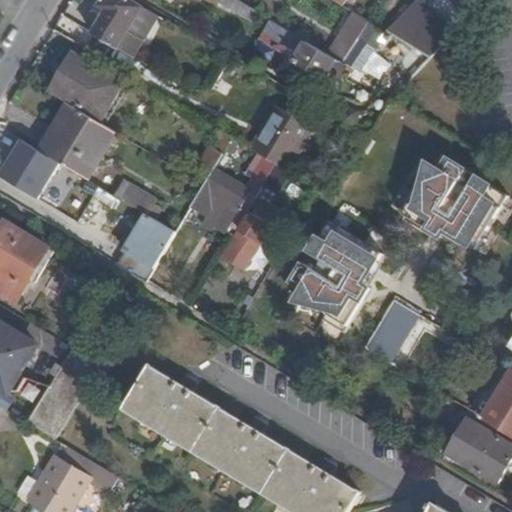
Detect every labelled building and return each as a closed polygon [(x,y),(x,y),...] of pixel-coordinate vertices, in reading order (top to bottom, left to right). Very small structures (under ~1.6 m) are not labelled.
[(106,0),(102,9),(109,13),(95,35),(136,60),(146,44),(130,33),(144,10),(128,0),(106,0)] [(410,8),(386,33),(430,59),(454,35),(410,8)] [(371,24),(352,12),(326,55),(338,62),(341,59),(360,37),(371,24)] [(346,71),(338,62),(326,55),(270,21),(258,41),(280,54),(284,46),(293,51),(291,54),(297,57),(294,62),(326,81),(331,73),(341,79),(346,71)] [(360,37),(341,59),(356,71),(375,50),(360,37)] [(53,92),(103,123),(125,87),(103,72),(75,55),(53,92)] [(60,127),(63,129),(48,155),(89,180),(117,133),(73,106),(64,121),(60,127)] [(313,130),(276,108),(249,149),(259,155),(277,166),(287,172),(313,130)] [(64,121),(58,118),(39,149),(48,155),(63,129),(60,127),(64,121)] [(339,120),(331,133),(361,151),(369,138),(339,120)] [(234,140),(222,133),(193,180),(206,187),(215,171),(234,140)] [(374,142),(369,138),(361,151),(367,154),(374,142)] [(277,166),(259,155),(245,181),(255,187),(257,183),(264,187),(277,166)] [(417,195),(412,191),(399,212),(431,232),(434,226),(446,233),(475,252),(508,198),(477,179),(470,191),(459,185),(466,173),(449,162),(441,173),(432,167),(429,166),(426,182),(417,195)] [(215,171),(206,187),(195,206),(211,215),(223,196),(242,208),(251,194),(215,171)] [(125,182),(116,196),(149,216),(158,221),(165,210),(158,206),(159,203),(125,182)] [(193,209),(209,219),(206,223),(225,235),(242,208),(223,196),(211,215),(195,206),(193,209)] [(149,216),(146,219),(161,229),(163,225),(158,221),(149,216)] [(263,245),(273,252),(284,234),(253,216),(251,221),(249,220),(242,232),(263,245)] [(123,259),(120,258),(117,264),(148,283),(178,234),(163,225),(161,229),(146,219),(123,259)] [(0,290),(18,302),(36,272),(42,276),(55,255),(2,222),(0,226),(0,290)] [(323,324),(344,336),(364,302),(358,298),(364,287),(383,256),(329,224),(311,256),(322,263),(316,274),(304,267),(294,286),(305,293),(298,304),(315,308),(327,316),(323,324)] [(446,233),(434,226),(431,232),(442,239),(446,233)] [(234,245),(227,258),(248,271),(263,245),(242,232),(234,245)] [(371,291),(364,287),(358,298),(364,302),(371,291)] [(408,308),(395,300),(366,347),(379,355),(408,308)] [(38,348),(0,324),(0,389),(10,395),(38,348)] [(74,351),(48,395),(75,412),(101,367),(74,351)] [(151,367),(125,411),(289,511),(348,511),(360,494),(329,475),(333,467),(321,460),(316,468),(261,433),(265,426),(254,420),(250,427),(194,392),(198,385),(185,377),(180,384),(151,367)] [(511,378),(486,421),(511,437),(511,378)] [(453,457),(499,485),(511,463),(511,437),(486,421),(478,416),(453,457)] [(72,511),(96,473),(59,452),(34,494),(64,511),(72,511)]
